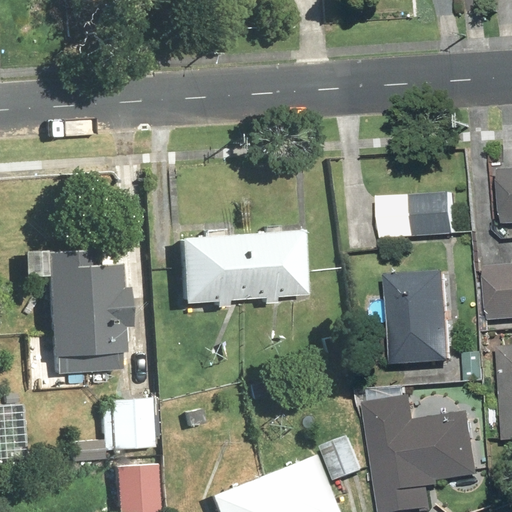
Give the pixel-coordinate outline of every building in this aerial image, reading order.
[(511,169),(498,169),(500,227),(511,226),(511,169)] [(455,193),(416,194),(416,235),(456,234),(455,193)] [(259,226),(260,232),(224,234),(224,228),(202,229),(203,235),(169,237),(172,303),(206,302),(206,308),(220,307),(220,301),(254,299),(254,305),(270,304),(269,298),(300,297),(296,230),(280,231),(280,225),(259,226)] [(46,380),(45,375),(113,372),(111,331),(117,331),(115,284),(109,284),(108,262),(67,264),(66,248),(9,251),(11,278),(33,277),(37,358),(24,358),(25,381),(46,380)] [(511,265),(477,269),(483,324),(511,321),(511,265)] [(442,272),(382,276),(387,366),(447,363),(442,272)] [(498,438),(511,438),(511,343),(500,343),(498,438)] [(475,483),(465,410),(413,417),(410,393),(361,400),(376,511),(422,511),(431,511),(428,489),(475,483)] [(93,400),(95,440),(63,441),(63,463),(96,462),(96,450),(150,448),(147,398),(93,400)] [(363,469),(349,434),(316,447),(330,481),(363,469)] [(329,511),(305,452),(281,461),(275,445),(256,453),(263,469),(199,495),(206,511),(329,511)] [(153,511),(151,464),(107,466),(109,511),(153,511)] [(59,511),(69,502),(51,485),(33,505),(40,511),(59,511)]
